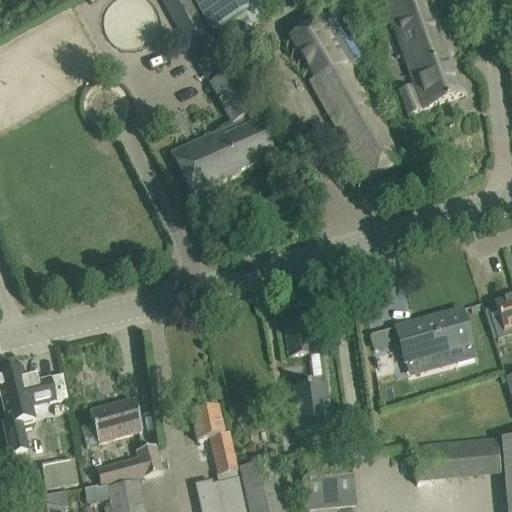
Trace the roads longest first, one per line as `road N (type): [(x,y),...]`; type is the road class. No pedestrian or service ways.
road 1 (tertiary): [(0,342),(511,202)]
road 2 (unknown): [(331,252),(366,511)]
